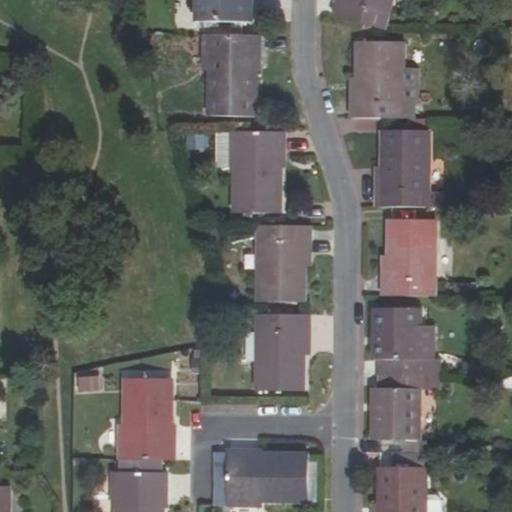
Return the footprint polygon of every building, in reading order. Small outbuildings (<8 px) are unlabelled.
[(197,0),(197,22),(251,23),(251,0),(197,0)] [(345,0),(345,2),(339,1),(334,17),(384,29),(392,0),(345,0)] [(257,61),(262,61),(262,36),(204,35),(204,70),(211,70),(211,116),(256,117),(257,71),(257,61)] [(358,102),(352,102),(352,119),(400,119),(400,105),(417,105),(419,105),(420,70),(404,69),(404,42),(359,42),(359,79),(358,102)] [(400,119),(417,119),(417,105),(400,105),(400,119)] [(232,134),(232,168),(236,168),(236,213),(281,213),(283,157),(287,157),(288,133),(232,132),(232,134)] [(430,132),(384,132),(383,168),(383,193),(377,193),(376,207),(444,208),(444,193),(430,192),(430,132)] [(218,134),(218,168),(232,168),(232,134),(218,134)] [(436,220),(392,220),(391,256),(391,281),(383,281),(383,297),(435,297),(436,220)] [(261,302),(305,302),(305,266),(305,242),(312,242),(312,226),(261,225),(261,302)] [(375,360),(379,360),(379,375),(431,375),(440,375),(440,338),(421,337),(421,309),(376,309),(375,360)] [(304,330),(312,330),(312,315),(260,315),(260,390),(304,391),(304,355),(304,330)] [(464,376),(483,376),(483,363),(464,363),(464,376)] [(102,373),(78,374),(79,392),(103,391),(102,373)] [(420,389),(431,389),(431,375),(379,375),(379,389),(375,389),(374,439),(419,440),(420,389)] [(511,378),(503,378),(503,387),(511,386),(511,378)] [(120,461),(176,461),(177,436),(171,436),(171,425),(172,379),(127,379),(126,425),(121,425),(120,461)] [(229,450),(228,503),(264,505),(264,500),(309,501),(310,455),(265,454),(253,454),(253,449),(229,450)] [(394,468),(427,468),(426,455),(394,455),(394,468)] [(394,468),(382,468),(381,504),(380,511),(426,511),(427,468),(394,468)] [(119,511),(163,511),(164,508),(164,498),(169,498),(169,473),(115,472),(114,508),(119,508),(119,511)] [(0,511),(9,511),(9,487),(0,487),(0,511)]
